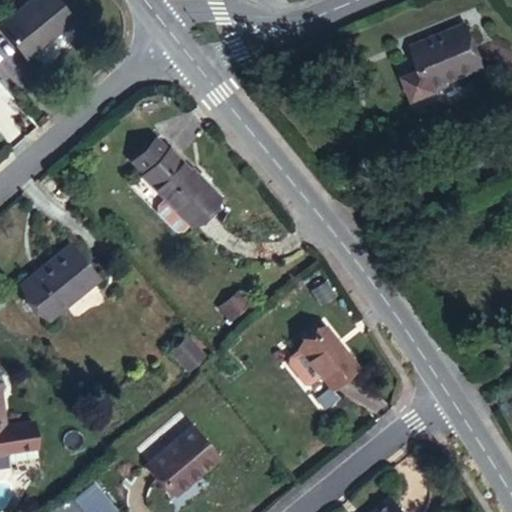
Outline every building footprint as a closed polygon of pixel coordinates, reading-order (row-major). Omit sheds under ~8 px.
[(60,0),(38,0),(6,24),(32,59),(79,25),(60,0)] [(465,26),(415,47),(425,71),(408,78),(418,102),(452,87),(451,84),(484,70),(465,26)] [(148,169),(159,180),(180,158),(168,148),(148,169)] [(180,158),(159,180),(173,192),(166,199),(166,207),(185,224),(192,223),(199,216),(200,217),(221,195),(180,158)] [(71,245),(24,281),(51,317),(98,280),(71,245)] [(242,289),(218,307),(230,322),(254,304),(242,289)] [(306,318),(294,327),(303,339),(315,330),(306,318)] [(234,323),(212,344),(222,358),(246,337),(234,323)] [(309,408),(322,421),(348,397),(311,360),(286,384),(288,386),(278,395),(278,401),(294,417),(300,417),(309,408)] [(0,455),(9,454),(6,426),(2,384),(0,384),(0,455)] [(38,421),(6,426),(9,454),(42,450),(38,421)] [(192,429),(150,466),(178,500),(220,463),(192,429)]
